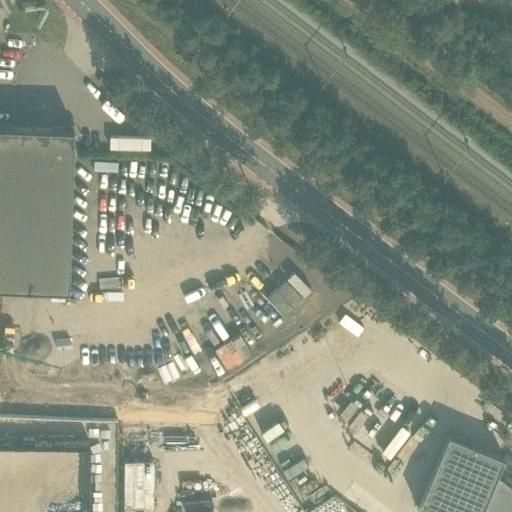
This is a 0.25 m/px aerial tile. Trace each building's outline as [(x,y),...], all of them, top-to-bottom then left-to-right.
[(0,286),(68,289),(72,151),(73,149),(73,128),(10,126),(0,125),(0,286)] [(282,313),(301,296),(284,277),(265,294),(282,313)] [(227,320),(235,332),(212,346),(225,368),(260,346),(239,312),(227,320)] [(0,358),(0,387),(29,389),(30,360),(0,358)] [(171,426),(171,407),(124,406),(124,426),(171,426)] [(511,511),(511,486),(496,474),(504,457),(448,434),(417,507),(428,511),(511,511)]
